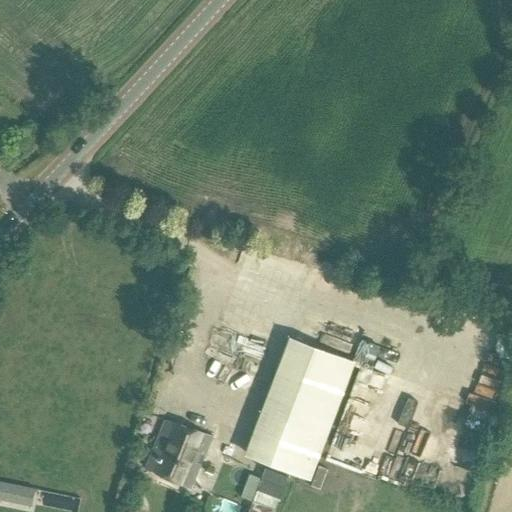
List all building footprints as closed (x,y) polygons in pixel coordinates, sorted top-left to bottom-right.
[(287,336),(243,456),(309,481),(354,362),(287,336)] [(390,381),(399,383),(405,361),(396,359),(390,381)] [(377,385),(376,394),(400,396),(401,387),(377,385)] [(362,398),(363,417),(387,416),(386,397),(362,398)] [(403,399),(393,424),(405,429),(415,404),(403,399)] [(166,420),(146,468),(192,487),(212,439),(166,420)] [(11,484),(5,505),(32,511),(40,511),(45,493),(11,484)] [(247,511),(249,506),(219,499),(215,511),(247,511)]
